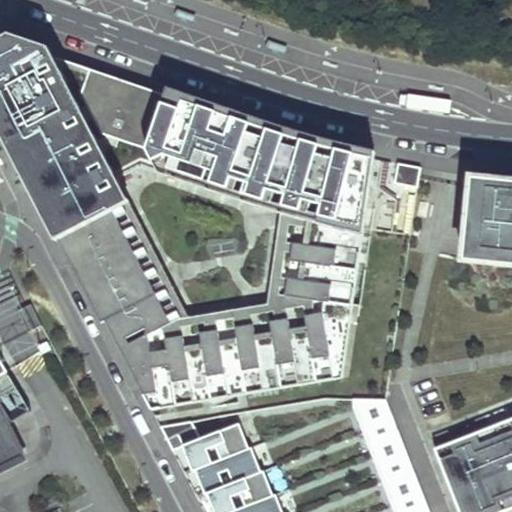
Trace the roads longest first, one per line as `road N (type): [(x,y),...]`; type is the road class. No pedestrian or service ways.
road 1 (residential): [(9,0),(266,87),(416,126),(511,135)]
road 2 (residential): [(172,511),(37,250),(0,226)]
